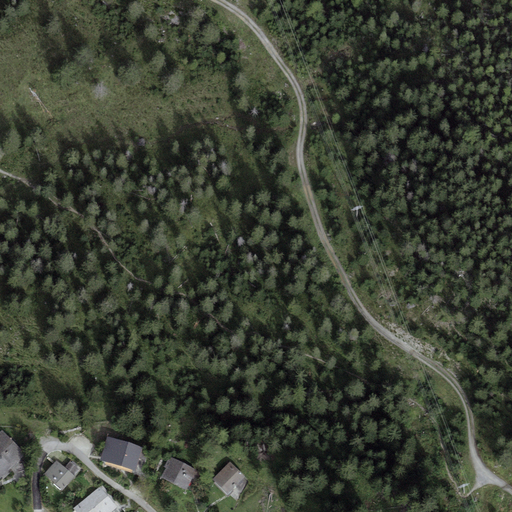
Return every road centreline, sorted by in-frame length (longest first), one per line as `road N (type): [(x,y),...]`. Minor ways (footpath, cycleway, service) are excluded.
road 1 (track): [(214,0),(239,11),(284,67),(306,114),(300,160),(317,221),(363,309),(454,382),(469,405),(474,456),(490,477)]
road 2 (residential): [(152,511),(65,446),(39,458),(37,511)]
